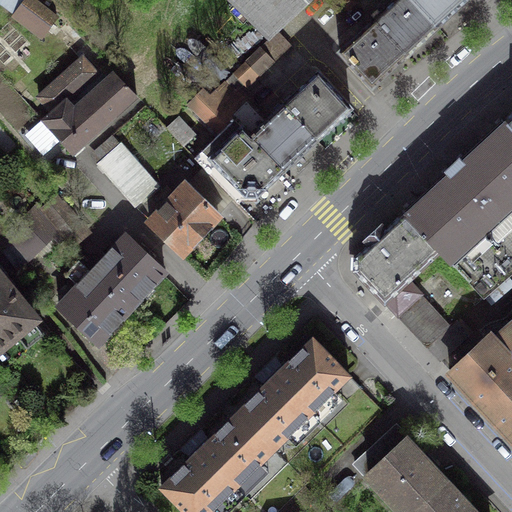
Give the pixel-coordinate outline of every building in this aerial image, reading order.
[(57,17),(34,0),(0,0),(43,34),(57,17)] [(310,0),(232,0),(270,37),(285,23),(310,0)] [(353,0),(341,0),(348,9),(356,2),(353,0)] [(405,57),(438,27),(412,0),(395,0),(372,21),(405,57)] [(465,0),(412,0),(438,27),(465,0)] [(372,87),(405,57),(372,21),(339,52),(372,87)] [(96,72),(82,57),(39,97),(51,110),(41,119),(71,154),(136,95),(114,73),(109,78),(100,68),(96,72)] [(255,72),(245,61),(209,95),(241,127),(249,135),(265,121),(247,102),(249,100),(238,88),(255,72)] [(350,108),(317,72),(284,104),(316,139),(350,108)] [(228,140),(241,127),(209,95),(203,89),(190,103),(215,128),(216,127),(220,132),(228,140)] [(316,139),(284,104),(265,121),(249,135),(283,170),(316,139)] [(511,128),(505,121),(503,119),(453,165),(403,211),(405,213),(439,250),(484,298),(511,274),(511,128)] [(257,195),(283,170),(249,135),(241,127),(228,140),(220,132),(202,149),(246,194),(257,195)] [(158,185),(120,143),(98,163),(136,205),(158,185)] [(218,214),(186,183),(149,221),(182,253),(218,214)] [(89,232),(58,196),(42,210),(64,237),(71,245),(89,232)] [(43,257),(64,237),(42,210),(38,204),(14,227),(21,234),(3,251),(18,269),(37,250),(43,257)] [(370,245),(357,258),(356,263),(356,269),(428,347),(451,327),(407,280),(426,263),(426,262),(439,250),(405,213),(386,230),(383,227),(375,234),(367,241),(370,245)] [(164,272),(126,235),(91,271),(130,308),(164,272)] [(130,308),(91,271),(59,304),(98,342),(130,308)] [(0,277),(0,344),(2,343),(6,347),(19,337),(27,346),(43,333),(31,319),(34,317),(0,277)] [(511,323),(493,340),(488,335),(450,370),(491,415),(511,395),(511,323)] [(466,339),(453,325),(451,327),(428,347),(441,361),(466,339)] [(281,365),(272,374),(310,412),(348,374),(312,338),(283,367),(281,365)] [(265,385),(237,412),(273,449),(310,412),(272,374),(263,383),(265,385)] [(511,395),(491,415),(511,437),(511,395)] [(207,438),(198,447),(236,485),(273,449),(237,412),(209,440),(207,438)] [(472,511),(406,440),(408,438),(396,425),(354,463),(366,477),(369,474),(404,511),(472,511)] [(186,511),(208,511),(236,485),(198,447),(189,456),(191,458),(161,486),(186,511)] [(32,450),(29,451),(20,463),(19,465),(20,468),(22,470),(24,469),(28,467),(39,455),(39,453),(38,451),(37,449),(34,449),(32,450)] [(299,511),(315,496),(305,486),(278,511),(299,511)]
